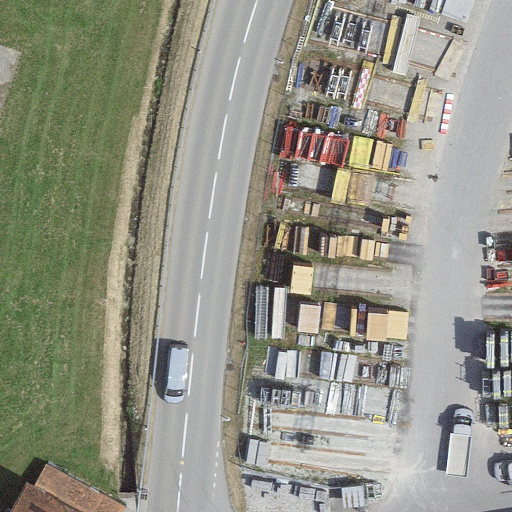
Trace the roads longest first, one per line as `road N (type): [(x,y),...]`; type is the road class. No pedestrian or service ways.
road 1 (tertiary): [(257,0),(211,197),(178,511)]
road 2 (unknown): [(405,511),(434,306),(477,123),(511,26)]
